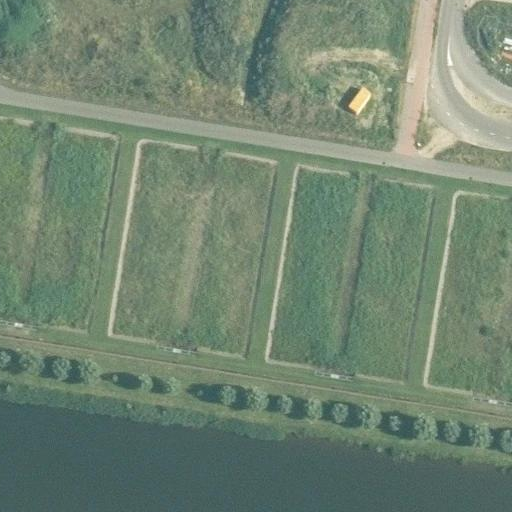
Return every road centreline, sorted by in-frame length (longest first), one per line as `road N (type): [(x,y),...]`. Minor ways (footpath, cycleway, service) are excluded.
road 1 (unclassified): [(451,0),(440,47),(449,108),(477,133),(511,141)]
road 2 (unclassified): [(511,99),(478,81),(467,65),(454,31),(454,0)]
